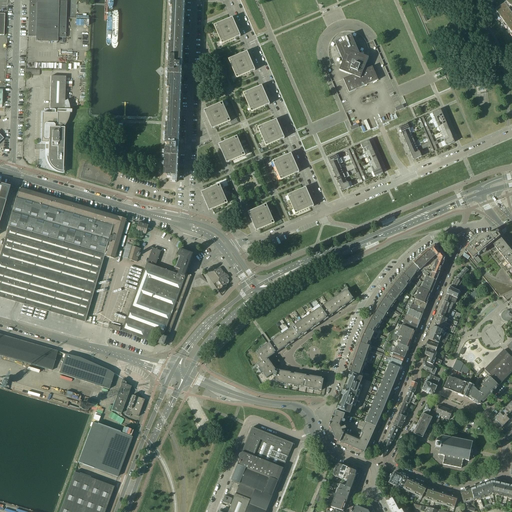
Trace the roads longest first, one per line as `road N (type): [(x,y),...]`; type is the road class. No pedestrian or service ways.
road 1 (residential): [(481,415),(423,398),(388,462),(446,488),(491,476),(511,480)]
road 2 (residential): [(367,462),(464,227)]
road 3 (residential): [(325,212),(233,0)]
road 4 (residential): [(184,223),(194,0)]
road 5 (unclassified): [(184,223),(8,173)]
road 6 (unclassified): [(8,173),(17,0)]
road 7 (residential): [(336,377),(288,357),(314,331),(365,305)]
road 8 (secondary): [(170,376),(116,511)]
road 9 (secondary): [(126,511),(182,379)]
road 10 (secondary): [(414,218),(288,272)]
road 11 (residential): [(464,227),(407,254),(365,305)]
